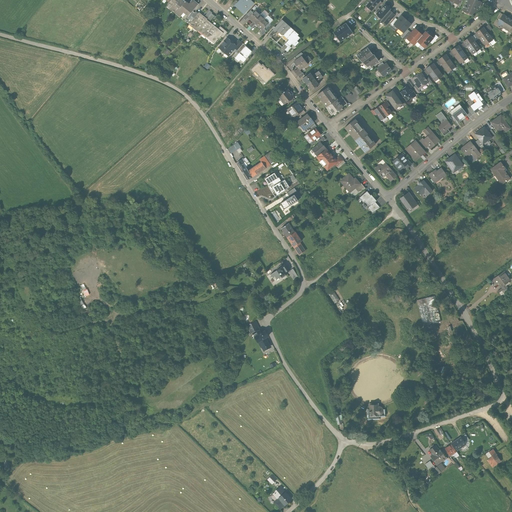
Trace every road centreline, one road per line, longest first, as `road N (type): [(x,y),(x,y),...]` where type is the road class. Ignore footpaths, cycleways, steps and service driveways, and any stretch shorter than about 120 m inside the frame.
road 1 (unclassified): [(344,439),(284,364),(267,324),(300,293),(301,276),(196,105),(148,76),(0,34)]
road 2 (track): [(269,317),(255,291),(227,288),(60,330),(43,324),(17,286),(15,266),(34,260),(71,268)]
road 3 (track): [(0,368),(44,397),(120,395),(121,355),(110,307),(96,289)]
road 4 (residential): [(502,394),(470,323),(396,210)]
road 5 (residential): [(209,0),(283,64),(328,127)]
road 6 (unclassified): [(502,394),(494,405),(389,440),(344,439)]
road 7 (residential): [(387,199),(511,97)]
road 8 (track): [(157,306),(188,368),(164,392),(120,395)]
road 9 (track): [(396,210),(302,285)]
